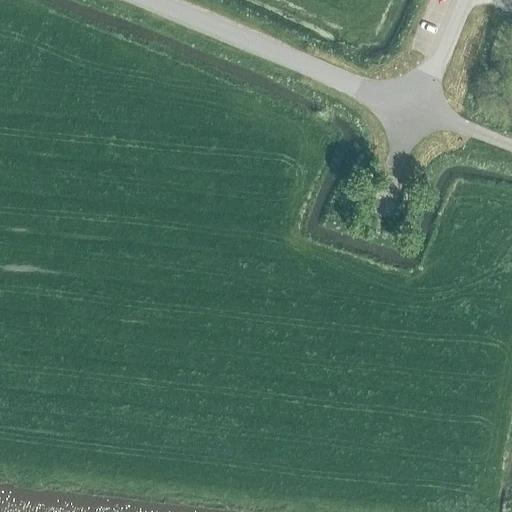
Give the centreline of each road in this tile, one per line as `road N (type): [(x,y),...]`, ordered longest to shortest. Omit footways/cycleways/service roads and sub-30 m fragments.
road 1 (unclassified): [(416,111),(149,0)]
road 2 (unclassified): [(416,111),(463,0)]
